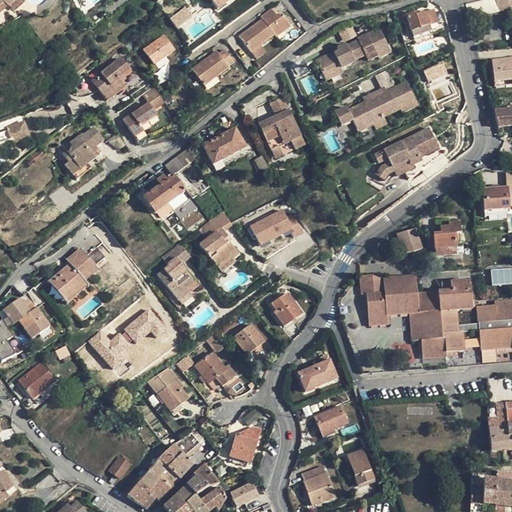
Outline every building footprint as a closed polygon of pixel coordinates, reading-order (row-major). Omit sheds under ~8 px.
[(24,2),(22,0),(15,0),(9,6),(14,12),(24,2)] [(209,0),(217,10),(230,0),(209,0)] [(465,5),(469,19),(499,12),(498,8),(495,0),(480,0),(466,4),(465,4),(465,5)] [(192,16),(185,7),(170,19),(176,28),(192,16)] [(274,7),(272,9),(278,17),(280,16),(274,7)] [(272,9),(261,17),(262,19),(239,36),(256,60),(266,53),(260,46),(274,36),(276,38),(290,27),(281,15),(280,16),(278,17),(272,9)] [(412,14),(405,16),(411,32),(438,23),(434,10),(413,17),(412,14)] [(357,39),(358,41),(365,55),(367,62),(377,57),(375,52),(387,46),(380,31),(374,34),(368,37),(367,34),(357,39)] [(353,32),(342,37),(345,44),(346,46),(358,41),(357,39),(353,32)] [(164,35),(143,50),(153,65),(157,70),(168,62),(165,57),(174,50),(164,35)] [(365,55),(358,41),(346,46),(345,44),(336,49),(338,52),(333,54),(333,53),(316,61),(322,74),(339,66),(340,69),(354,63),(353,61),(365,55)] [(387,46),(375,52),(377,57),(379,59),(390,53),(387,46)] [(216,51),(191,69),(204,86),(229,68),(228,67),(234,63),(224,50),(219,54),(216,51)] [(511,85),(511,56),(492,58),(494,87),(511,85)] [(121,58),(92,81),(103,97),(122,82),(119,79),(130,71),(121,58)] [(428,81),(448,73),(443,61),(423,70),(428,81)] [(325,82),(342,74),(340,69),(339,66),(322,74),(325,82)] [(375,76),(381,88),(384,87),(386,91),(395,87),(387,70),(375,76)] [(122,82),(103,97),(107,101),(125,87),(122,82)] [(364,102),(348,110),(346,107),(334,113),(341,127),(352,121),(358,133),(367,129),(366,127),(372,124),(373,126),(375,130),(387,125),(383,118),(399,110),(416,102),(406,82),(395,87),(386,91),(364,102)] [(386,91),(384,87),(381,88),(362,98),(364,102),(386,91)] [(147,104),(123,121),(131,133),(140,127),(156,116),(153,111),(165,103),(160,96),(154,88),(142,96),(147,104)] [(276,117),(258,125),(263,135),(267,142),(271,151),(279,147),(290,141),(295,150),(304,145),(300,137),(288,111),(282,98),(270,104),(276,117)] [(416,102),(399,110),(402,114),(418,106),(416,102)] [(511,109),(494,111),(498,128),(511,125),(511,109)] [(24,122),(7,128),(12,144),(29,137),(24,122)] [(140,127),(131,133),(134,137),(143,131),(140,127)] [(82,134),(69,144),(72,147),(66,152),(62,155),(68,163),(69,164),(72,161),(80,170),(88,164),(95,158),(97,157),(89,147),(93,144),(95,147),(96,147),(104,141),(93,128),(83,136),(82,134)] [(235,128),(202,146),(213,165),(245,148),(235,128)] [(383,151),(374,156),(378,163),(382,161),(387,159),(389,163),(385,166),(381,167),(375,176),(383,181),(387,174),(393,172),(393,171),(391,168),(408,160),(411,166),(412,165),(421,161),(420,158),(439,149),(429,128),(400,142),(383,151)] [(97,157),(101,153),(96,147),(95,147),(93,144),(89,147),(97,157)] [(279,147),(271,151),(274,159),(283,155),(279,147)] [(187,149),(164,166),(172,176),(173,176),(195,159),(187,149)] [(44,157),(40,151),(31,157),(36,163),(44,157)] [(65,165),(68,163),(62,155),(59,157),(65,165)] [(408,160),(391,168),(393,171),(393,172),(396,177),(414,169),(412,165),(411,166),(408,160)] [(68,163),(65,165),(73,176),(80,170),(72,161),(69,164),(68,163)] [(80,170),(73,176),(76,180),(91,169),(88,164),(80,170)] [(199,169),(193,173),(199,182),(205,178),(199,169)] [(160,185),(142,198),(154,214),(185,192),(173,176),(172,176),(167,180),(160,185)] [(167,180),(163,176),(156,180),(160,185),(167,180)] [(511,187),(507,188),(483,190),(484,211),(509,209),(509,206),(508,199),(511,198),(511,187)] [(249,225),(259,246),(290,231),(293,237),(300,233),(286,206),(249,225)] [(509,209),(484,211),(485,217),(510,213),(509,209)] [(206,240),(199,246),(216,267),(230,256),(229,254),(235,250),(225,238),(223,235),(225,234),(224,232),(231,226),(223,211),(201,228),(209,238),(206,240)] [(441,235),(440,228),(449,227),(449,224),(448,219),(436,220),(437,235),(441,235)] [(459,223),(449,224),(449,227),(440,228),(441,235),(437,235),(433,235),(435,249),(455,247),(456,247),(455,233),(460,233),(459,223)] [(201,228),(199,229),(206,240),(209,238),(201,228)] [(416,229),(397,234),(403,254),(421,250),(416,229)] [(166,268),(157,276),(179,302),(189,293),(186,289),(195,282),(188,274),(186,275),(185,272),(186,271),(180,264),(190,257),(180,244),(162,258),(169,266),(166,268)] [(80,250),(75,254),(76,255),(68,262),(67,260),(66,261),(69,264),(70,266),(55,279),(59,285),(57,287),(63,295),(69,290),(71,293),(83,282),(87,287),(87,288),(88,286),(85,282),(81,277),(94,266),(106,258),(97,247),(85,256),(80,250)] [(447,253),(456,252),(455,247),(435,249),(436,257),(448,256),(447,253)] [(235,250),(229,254),(230,256),(233,259),(239,255),(235,250)] [(76,255),(75,254),(67,260),(68,262),(76,255)] [(233,259),(230,256),(216,267),(219,271),(229,263),(233,260),(233,259)] [(106,258),(94,266),(98,270),(108,261),(106,258)] [(48,282),(49,284),(52,282),(55,279),(70,266),(69,264),(48,282)] [(98,271),(98,270),(94,266),(81,277),(85,282),(98,271)] [(511,269),(508,270),(491,271),(492,286),(511,284),(511,269)] [(384,274),(360,276),(361,295),(366,295),(369,327),(388,325),(388,324),(390,324),(389,316),(409,314),(412,342),(421,341),(422,359),(446,357),(446,355),(457,355),(457,352),(464,351),(463,333),(479,331),(480,350),(511,347),(511,300),(495,302),(495,306),(477,307),(478,324),(457,326),(456,311),(472,309),(470,280),(441,283),(442,292),(437,292),(438,296),(430,296),(429,293),(417,294),(416,276),(384,278),(384,274)] [(57,287),(52,282),(49,284),(61,297),(63,295),(57,287)] [(83,282),(71,293),(75,297),(87,287),(83,282)] [(195,282),(186,289),(189,293),(198,286),(195,282)] [(63,295),(61,297),(66,304),(75,297),(71,293),(69,290),(63,295)] [(189,293),(179,302),(181,306),(192,297),(189,293)] [(288,293),(271,304),(276,311),(274,313),(284,327),(302,314),(288,293)] [(20,298),(4,310),(13,325),(19,321),(31,340),(49,327),(36,308),(35,309),(28,300),(24,303),(20,298)] [(100,330),(87,342),(112,368),(152,332),(157,337),(167,327),(148,307),(111,341),(100,330)] [(4,310),(0,312),(0,316),(8,328),(13,325),(4,310)] [(251,324),(233,338),(246,355),(255,349),(253,347),(263,340),(251,324)] [(218,343),(215,338),(210,342),(214,346),(218,343)] [(264,342),(263,340),(253,347),(255,349),(264,342)] [(68,353),(65,347),(56,351),(59,358),(68,353)] [(213,353),(195,367),(202,376),(207,382),(208,384),(216,378),(222,386),(235,376),(227,366),(224,368),(213,353)] [(323,363),(297,374),(304,393),(337,379),(329,361),(323,363)] [(41,363),(19,382),(32,399),(55,381),(41,363)] [(168,368),(147,382),(150,385),(169,370),(168,368)] [(169,370),(150,385),(157,395),(171,413),(188,399),(181,390),(174,382),(177,380),(169,370)] [(202,376),(198,378),(203,385),(207,382),(202,376)] [(177,380),(174,382),(181,390),(183,388),(177,380)] [(505,405),(496,406),(497,418),(497,421),(500,421),(500,412),(503,412),(503,406),(505,405)] [(503,412),(500,412),(500,421),(497,421),(498,433),(500,451),(511,449),(511,443),(511,437),(508,436),(505,405),(503,406),(503,412)] [(340,406),(314,417),(320,433),(331,428),(333,431),(334,431),(347,425),(340,406)] [(255,408),(242,418),(248,426),(261,416),(255,408)] [(497,421),(488,422),(489,434),(490,452),(491,459),(497,458),(496,451),(500,451),(498,433),(497,421)] [(235,435),(229,456),(242,461),(250,463),(253,453),(250,452),(253,442),(257,442),(260,430),(252,428),(236,435),(235,435)] [(333,431),(331,428),(320,433),(322,439),(335,433),(334,431),(333,431)] [(199,431),(176,447),(182,454),(182,455),(203,437),(199,431)] [(173,445),(165,453),(174,461),(176,459),(182,454),(176,447),(173,445)] [(363,451),(347,457),(349,465),(351,464),(355,476),(354,477),(358,487),(374,481),(363,451)] [(165,453),(158,460),(167,468),(174,461),(165,453)] [(182,454),(176,459),(187,471),(192,465),(182,455),(182,454)] [(120,457),(109,471),(119,478),(129,464),(120,457)] [(174,461),(167,468),(179,480),(187,471),(176,459),(174,461)] [(158,460),(148,471),(159,480),(170,489),(179,480),(167,468),(158,460)] [(398,463),(388,464),(389,471),(399,471),(398,463)] [(196,477),(197,477),(207,488),(218,485),(204,465),(199,470),(194,475),(196,477)] [(322,467),(301,475),(304,483),(303,483),(306,493),(311,506),(311,507),(334,498),(326,474),(325,475),(322,467)] [(148,471),(138,483),(149,491),(146,495),(154,501),(155,499),(160,494),(163,497),(170,489),(159,480),(148,471)] [(1,472),(0,472),(0,491),(3,490),(5,493),(13,487),(1,472)] [(511,478),(511,474),(496,473),(496,481),(494,507),(493,511),(511,511),(511,491),(510,491),(511,478)] [(196,477),(186,487),(194,496),(201,492),(207,488),(197,477),(196,477)] [(496,481),(483,479),(483,490),(470,489),(469,504),(494,507),(496,481)] [(374,481),(358,487),(358,489),(374,483),(374,481)] [(135,486),(126,496),(147,510),(154,501),(146,495),(149,491),(138,483),(135,486)] [(207,488),(201,492),(206,498),(219,488),(218,485),(207,488)] [(186,487),(175,497),(183,506),(185,505),(190,511),(205,511),(199,503),(195,498),(194,496),(186,487)] [(206,498),(199,503),(205,511),(208,511),(213,508),(216,511),(217,511),(221,508),(225,500),(219,488),(206,498)] [(253,491),(232,501),(236,509),(257,499),(253,491)] [(175,497),(162,508),(166,511),(177,511),(178,511),(183,506),(175,497)] [(74,500),(67,506),(70,508),(76,503),(74,500)] [(67,506),(60,511),(83,511),(76,503),(70,508),(67,506)]
